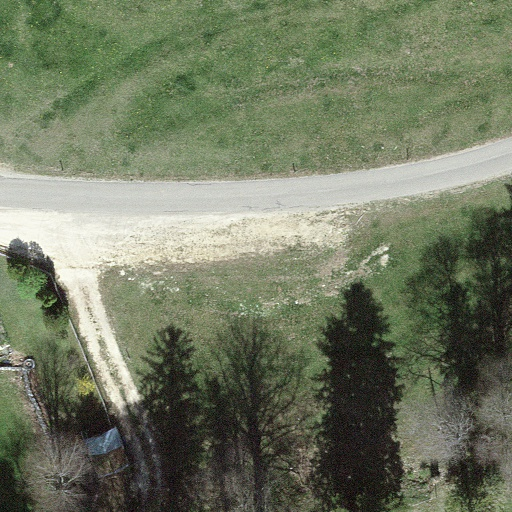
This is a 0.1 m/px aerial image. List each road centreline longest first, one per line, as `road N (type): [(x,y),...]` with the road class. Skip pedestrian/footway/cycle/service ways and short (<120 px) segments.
road 1 (track): [(0,193),(325,190),(511,153)]
road 2 (track): [(143,511),(147,468),(136,423),(44,195)]
